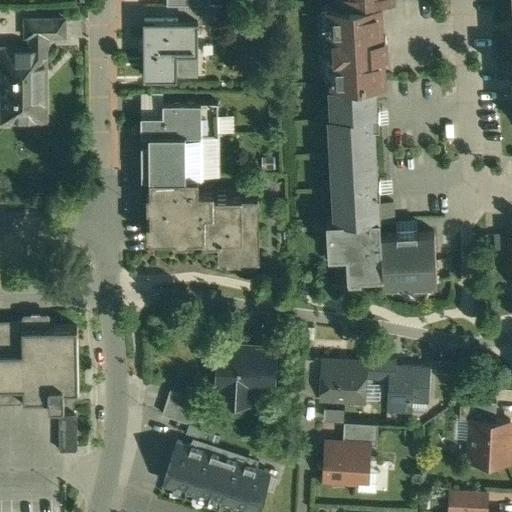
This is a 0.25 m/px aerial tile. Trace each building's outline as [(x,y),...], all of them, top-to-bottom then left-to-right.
[(379,1),(337,4),(329,4),(330,36),(329,36),(330,55),(331,55),(333,84),(384,81),(382,54),(386,50),(385,36),(381,33),(379,1)] [(190,4),(177,4),(177,18),(196,18),(196,23),(221,23),(221,4),(190,4)] [(64,18),(26,19),(26,34),(64,34),(64,18)] [(177,18),(144,18),(144,77),(175,77),(175,74),(197,74),(196,18),(177,18)] [(45,47),(3,47),(3,108),(18,108),(18,118),(45,118),(45,47)] [(379,206),(372,86),(324,89),(331,209),(379,206)] [(218,101),(163,102),(163,114),(141,114),(141,134),(149,133),(149,142),(141,142),(142,176),(150,176),(198,176),(202,176),(201,133),(218,133),(218,101)] [(242,194),(214,194),(214,190),(199,190),(198,176),(150,176),(150,237),(218,237),(219,259),(259,258),(258,196),(242,196),(242,194)] [(379,216),(328,219),(329,253),(347,252),(349,274),(383,272),(381,235),(379,216)] [(417,230),(397,231),(397,234),(381,235),(383,272),(383,280),(402,279),(402,282),(437,280),(434,232),(417,233),(417,230)] [(495,250),(511,248),(511,232),(495,233),(495,250)] [(78,394),(77,327),(23,328),(22,321),(0,321),(0,386),(22,387),(22,400),(48,399),(48,405),(50,407),(61,407),(64,406),(64,394),(78,394)] [(276,347),(223,345),(220,401),(239,402),(240,386),(273,388),(276,347)] [(396,359),(365,357),(364,362),(365,362),(366,362),(365,376),(389,377),(387,409),(412,411),(412,400),(428,401),(430,366),(402,364),(401,370),(395,370),(396,359)] [(323,360),(305,359),(303,395),(321,396),(323,360)] [(364,362),(323,360),(321,396),(321,398),(363,400),(365,376),(365,362),(364,362)] [(453,360),(437,360),(436,373),(452,374),(453,360)] [(196,397),(170,389),(163,414),(188,422),(196,397)] [(497,401),(461,399),(459,419),(471,420),(472,419),(495,420),(497,401)] [(345,409),(325,408),(324,421),(344,422),(345,409)] [(78,448),(77,413),(60,413),(61,448),(78,448)] [(495,420),(472,419),(471,420),(469,459),(508,461),(510,420),(495,420)] [(378,424),(344,422),(343,442),(369,443),(369,445),(377,445),(378,424)] [(219,454),(177,440),(164,482),(225,502),(256,511),(269,470),(227,456),(224,466),(216,463),(219,454)] [(343,442),(340,442),(340,446),(326,445),(324,479),(346,480),(349,484),(356,484),(367,474),(369,445),(369,443),(343,442)] [(485,511),(487,490),(451,489),(449,511),(461,511),(466,511),(485,511)]
